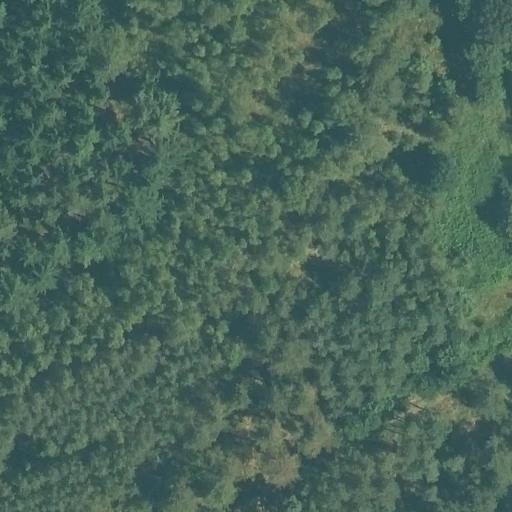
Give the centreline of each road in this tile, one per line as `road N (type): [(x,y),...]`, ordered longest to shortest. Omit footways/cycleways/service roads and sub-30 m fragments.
road 1 (track): [(22,511),(511,311)]
road 2 (track): [(488,0),(511,122)]
